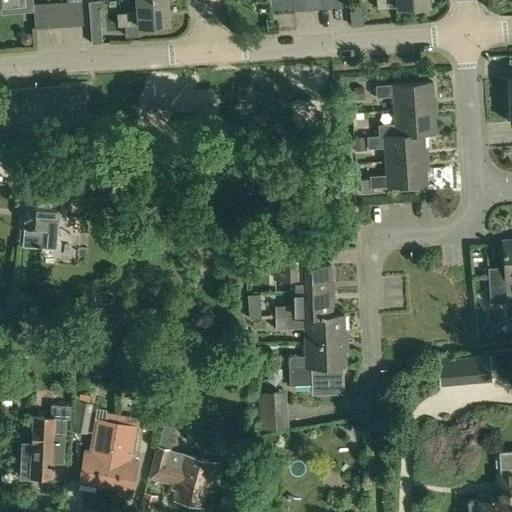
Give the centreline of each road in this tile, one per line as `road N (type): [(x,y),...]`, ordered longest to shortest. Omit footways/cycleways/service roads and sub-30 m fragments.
road 1 (residential): [(474,189),(475,220),(373,231),(376,356)]
road 2 (residential): [(212,51),(468,29)]
road 3 (residential): [(0,66),(212,51)]
road 4 (residential): [(468,29),(474,189)]
